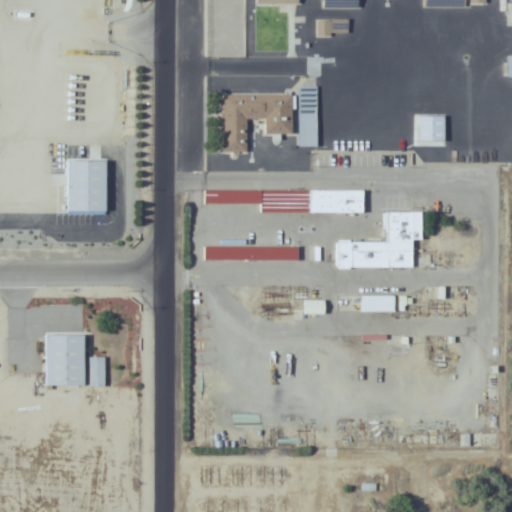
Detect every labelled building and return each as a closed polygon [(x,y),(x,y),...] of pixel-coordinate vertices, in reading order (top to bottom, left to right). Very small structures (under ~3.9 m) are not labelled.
[(316,36),(333,36),(333,33),(346,33),(346,21),(316,21),(316,36)] [(315,88),(295,88),(295,148),(315,148),(315,88)] [(218,96),(217,153),(244,153),(245,121),(262,121),(261,135),(288,135),(289,97),(218,96)] [(61,186),(60,214),(104,215),(106,162),(55,160),(54,186),(61,186)] [(362,214),(362,191),(201,191),(201,205),(257,206),(257,214),(362,214)] [(384,243),(334,242),(334,269),(410,269),(410,241),(420,241),(420,213),(384,213),(384,243)] [(297,263),(297,248),(202,248),(202,263),(297,263)] [(390,298),(377,298),(377,311),(390,311),(390,298)] [(80,335),(39,335),(39,387),(80,387),(80,335)] [(103,387),(103,358),(86,358),(87,387),(103,387)]
